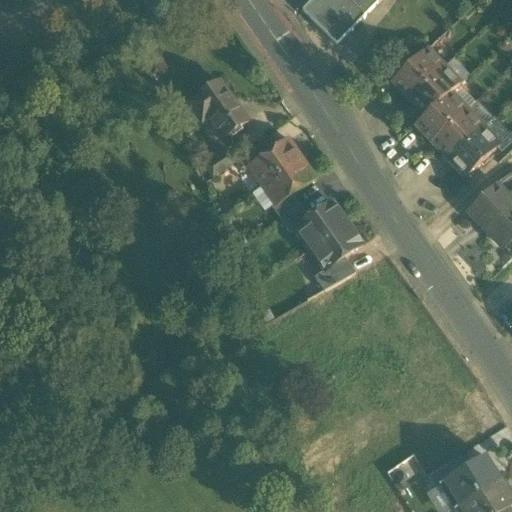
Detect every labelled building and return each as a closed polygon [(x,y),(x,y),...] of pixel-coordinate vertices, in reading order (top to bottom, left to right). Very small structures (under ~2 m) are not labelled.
[(365,20),(364,19),(344,0),(315,0),(302,13),(337,47),(350,33),(352,34),(365,20)] [(344,0),(364,19),(382,0),(344,0)] [(427,52),(444,70),(453,61),(437,43),(427,52)] [(394,84),(410,101),(444,70),(427,52),(394,84)] [(470,78),(453,61),(444,70),(460,87),(470,78)] [(410,101),(426,119),(451,96),(460,88),(460,87),(444,70),(410,101)] [(208,121),(223,143),(247,125),(232,103),(219,85),(189,107),(201,124),(202,125),(208,121)] [(467,113),(476,105),(460,88),(451,96),(467,113)] [(417,128),(433,145),(467,113),(451,96),(426,119),(417,128)] [(478,103),(476,105),(467,113),(483,131),(494,120),(478,103)] [(188,133),(201,124),(189,107),(176,117),(188,133)] [(433,145),(450,162),(483,131),(467,113),(433,145)] [(511,141),(511,139),(494,120),(483,131),(500,148),(502,151),(511,141)] [(500,148),(483,131),(450,162),(466,180),(500,148)] [(250,171),(263,189),(302,162),(288,142),(262,161),(249,170),(250,171)] [(255,151),(235,165),(243,176),(250,171),(249,170),(262,161),(255,151)] [(214,180),(235,165),(227,154),(206,168),(214,180)] [(316,182),(302,162),(263,189),(276,208),(277,209),(293,198),(316,182)] [(469,214),(501,248),(504,246),(511,238),(511,202),(498,187),(469,214)] [(265,216),(272,211),(276,208),(263,189),(252,197),(265,216)] [(272,211),(280,221),(300,208),(293,198),(277,209),(276,208),(272,211)] [(296,232),(311,253),(348,227),(333,205),(309,222),(296,231),(296,232)] [(309,222),(300,208),(280,221),(290,236),(296,232),(296,231),(309,222)] [(363,248),(348,227),(311,253),(325,273),(326,274),(345,261),(363,248)] [(409,351),(446,327),(397,253),(359,278),(396,333),(357,359),(369,377),(391,363),(417,404),(436,391),(409,351)] [(315,280),(324,294),(350,280),(356,276),(345,261),(326,274),(325,273),(315,280)] [(454,324),(412,350),(438,392),(480,367),(454,324)] [(445,486),(460,510),(501,484),(486,460),(463,475),(445,486)] [(427,479),(435,492),(445,486),(463,475),(454,462),(427,479)] [(461,511),(510,511),(511,511),(511,502),(501,484),(460,510),(461,511)]
